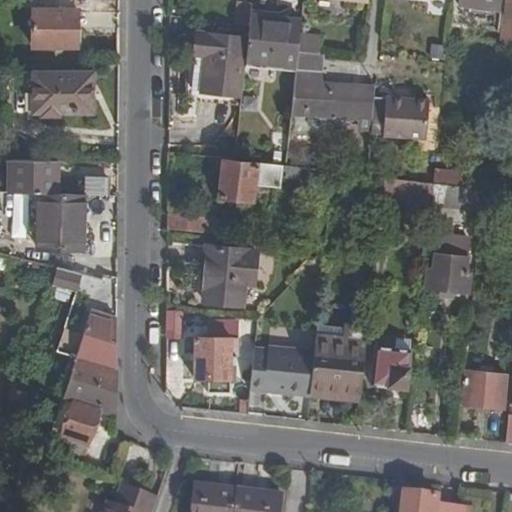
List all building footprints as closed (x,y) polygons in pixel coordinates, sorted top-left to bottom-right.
[(501,17),(502,0),(492,0),(492,1),(487,1),(485,15),(501,17)] [(511,0),(502,0),(501,17),(511,17),(511,0)] [(77,11),(32,10),(32,48),(76,49),(77,11)] [(270,26),(271,17),(249,15),(248,25),(270,26)] [(300,34),(301,20),(271,17),(270,26),(248,25),(248,26),(246,39),(244,62),(296,66),(298,51),(300,34)] [(244,62),(246,39),(196,34),(193,55),(204,56),(200,91),(240,96),(244,62)] [(298,51),(318,54),(319,36),(300,34),(298,51)] [(189,90),(200,91),(204,56),(193,55),(189,90)] [(358,127),(371,128),(374,96),(375,87),(310,84),(311,72),(296,71),(291,110),(314,111),(314,116),(359,119),(358,127)] [(92,113),(92,73),(32,73),(32,114),(40,114),(41,118),(59,118),(59,114),(92,113)] [(389,97),(414,100),(415,94),(390,91),(389,97)] [(371,134),(371,135),(425,141),(429,101),(414,100),(389,97),(374,96),(371,128),(371,134)] [(7,161),(7,194),(38,195),(57,196),(58,163),(7,161)] [(282,167),(257,165),(257,167),(222,163),(217,199),(252,203),(254,186),(279,189),(280,181),(281,168),(282,167)] [(300,184),(301,171),(281,168),(280,181),(300,184)] [(109,197),(109,179),(84,178),(83,196),(109,197)] [(379,207),(430,212),(430,206),(433,184),(382,179),(379,207)] [(433,184),(430,206),(480,212),(482,190),(433,184)] [(82,196),(57,196),(38,195),(37,251),(80,251),(82,196)] [(190,233),(218,236),(219,220),(167,215),(166,231),(190,233)] [(438,236),(467,239),(469,224),(439,221),(438,236)] [(465,275),(468,240),(467,239),(438,236),(437,236),(433,270),(426,269),(424,288),(439,289),(455,291),(468,293),(470,276),(465,275)] [(206,248),(203,265),(206,265),(202,304),(241,307),(244,287),(253,287),(257,252),(206,248)] [(206,265),(203,265),(198,303),(202,304),(206,265)] [(76,291),(80,275),(56,269),(51,285),(76,291)] [(439,289),(438,298),(454,299),(455,291),(439,289)] [(59,396),(74,401),(58,450),(83,459),(98,410),(114,415),(116,316),(93,311),(78,358),(73,356),(58,351),(44,390),(59,396)] [(183,314),(166,311),(166,338),(183,337),(183,314)] [(184,339),(204,339),(204,319),(185,318),(184,339)] [(315,339),(309,391),(359,398),(366,333),(349,332),(348,342),(315,339)] [(230,340),(196,339),(195,379),(209,380),(209,393),(230,394),(230,379),(235,379),(235,359),(230,359),(230,340)] [(265,351),(252,350),(248,390),(308,397),(312,353),(265,348),(265,351)] [(410,352),(385,349),(384,364),(373,363),(371,385),(405,389),(410,352)] [(505,377),(465,372),(461,404),(501,409),(505,377)] [(411,378),(409,398),(425,399),(427,379),(411,378)] [(409,400),(406,428),(430,431),(432,403),(409,400)] [(151,511),(156,498),(121,485),(114,504),(106,502),(102,511),(151,511)] [(233,511),(236,492),(192,487),(188,511),(233,511)] [(280,511),(282,498),(236,492),(233,511),(280,511)] [(469,511),(470,511),(436,506),(437,497),(403,493),(400,511),(469,511)]
